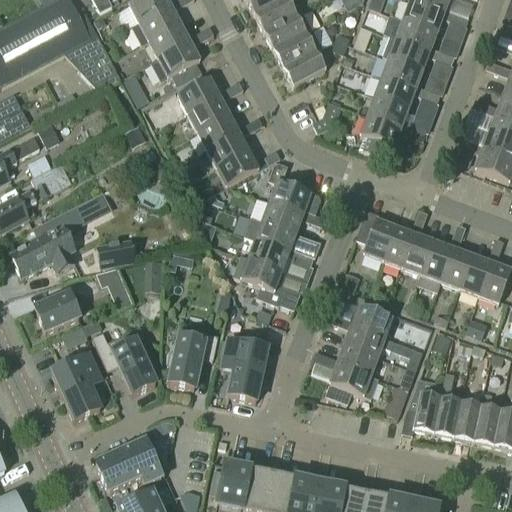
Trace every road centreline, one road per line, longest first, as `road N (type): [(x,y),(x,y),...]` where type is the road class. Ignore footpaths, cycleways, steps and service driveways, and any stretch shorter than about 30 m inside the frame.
road 1 (residential): [(265,429),(354,178)]
road 2 (residential): [(354,178),(293,153),(265,123),(207,0)]
road 3 (residential): [(50,462),(178,410),(265,429)]
road 4 (residential): [(418,198),(487,0)]
road 5 (residential): [(265,429),(468,476)]
road 6 (residential): [(50,462),(0,351)]
